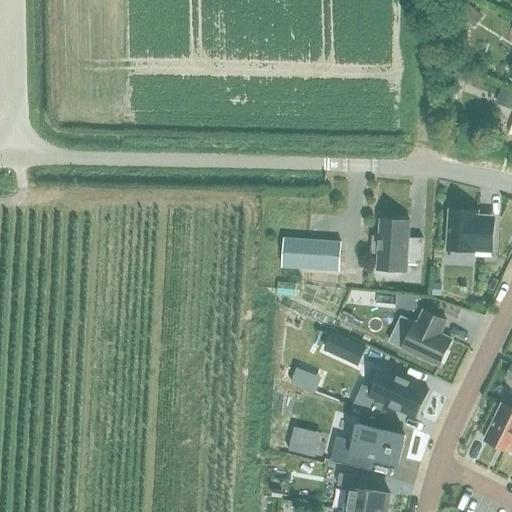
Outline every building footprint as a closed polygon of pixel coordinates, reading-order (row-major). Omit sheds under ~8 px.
[(459,19),(473,30),(483,17),(469,7),(459,19)] [(455,34),(455,48),(466,48),(466,34),(455,34)] [(511,91),(503,89),(498,104),(511,109),(511,91)] [(450,210),(447,250),(475,251),(475,257),(493,258),(495,225),(479,224),(480,212),(450,210)] [(379,269),(409,271),(409,265),(423,266),(425,240),(411,239),(413,223),(383,221),(382,237),(375,237),(374,253),(380,253),(379,269)] [(285,239),(283,267),(340,271),(342,242),(285,239)] [(292,283),(273,281),(271,295),(290,298),(292,283)] [(433,283),(432,296),(441,297),(442,284),(433,283)] [(398,295),(396,308),(414,310),(415,297),(398,295)] [(443,334),(449,321),(425,310),(419,323),(417,322),(404,349),(441,366),(453,339),(443,334)] [(332,332),(325,348),(358,364),(366,347),(332,332)] [(297,369),(292,382),(304,387),(309,374),(297,369)] [(363,384),(353,406),(379,416),(386,403),(390,405),(389,407),(400,412),(401,410),(416,417),(429,390),(384,369),(374,389),(363,384)] [(509,449),(511,443),(511,407),(503,404),(486,440),(509,450),(509,449)] [(337,437),(331,461),(359,468),(362,456),(399,465),(406,436),(359,424),(355,441),(337,437)] [(347,510),(356,511),(388,511),(391,494),(367,489),(369,478),(341,473),(339,485),(351,487),(347,510)]
